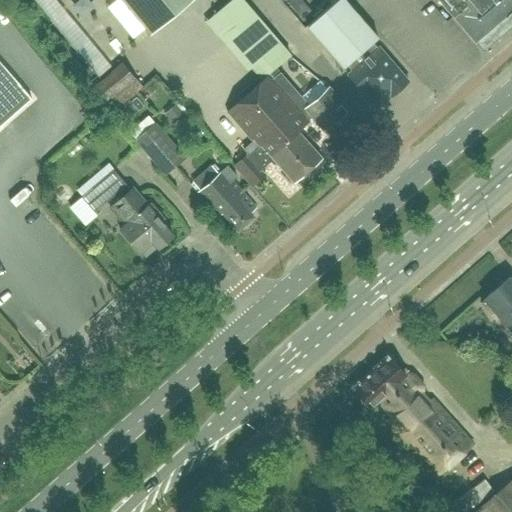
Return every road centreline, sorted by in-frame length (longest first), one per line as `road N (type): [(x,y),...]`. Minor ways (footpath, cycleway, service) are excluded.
road 1 (primary): [(123,511),(511,168)]
road 2 (unclassified): [(0,429),(204,246),(265,307)]
road 3 (primary): [(511,95),(265,307)]
road 4 (primary): [(265,307),(34,511)]
